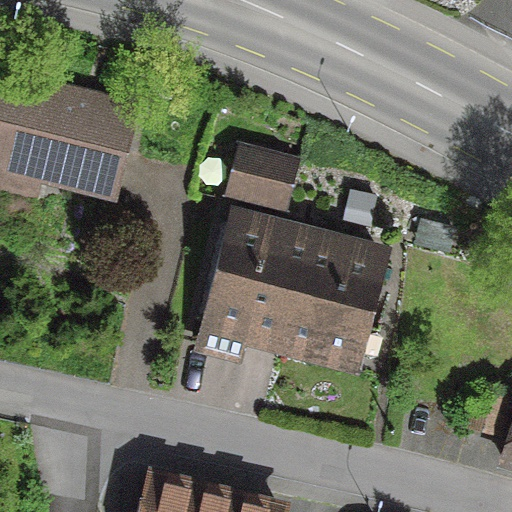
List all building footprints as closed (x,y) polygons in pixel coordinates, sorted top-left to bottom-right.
[(0,182),(27,189),(31,174),(107,193),(128,109),(0,77),(0,182)] [(233,150),(222,191),(283,206),(294,166),(233,150)] [(244,326),(278,335),(301,244),(229,226),(229,224),(223,222),(199,317),(204,318),(197,345),(237,356),(244,326)] [(301,244),(278,335),(277,338),(357,358),(381,265),(301,244)] [(504,394),(475,386),(464,425),(493,432),(504,394)] [(511,413),(497,458),(511,463),(511,413)] [(275,511),(276,511),(156,481),(157,479),(149,477),(140,511),(275,511)]
